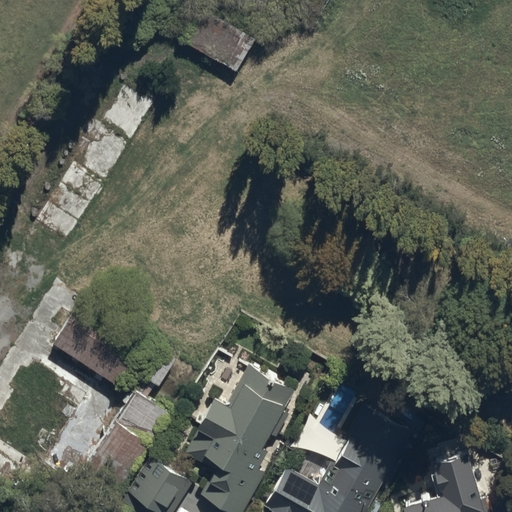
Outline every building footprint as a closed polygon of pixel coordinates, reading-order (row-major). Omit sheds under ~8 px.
[(175,349),(54,270),(0,353),(0,478),(20,492),(46,452),(109,494),(167,404),(148,391),(175,349)] [(242,359),(187,452),(215,469),(202,490),(239,511),(265,467),(255,461),(297,391),(242,359)] [(369,511),(412,431),(362,404),(320,481),(290,465),(268,505),(281,511),(369,511)] [(491,511),(471,446),(435,457),(445,490),(402,504),(404,511),(491,511)] [(119,502),(135,511),(173,511),(195,479),(150,451),(119,502)]
